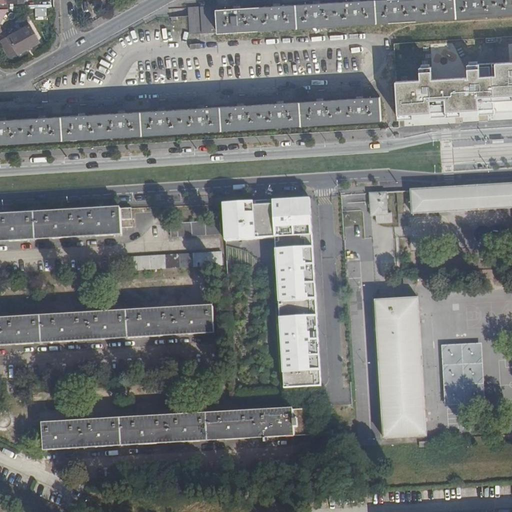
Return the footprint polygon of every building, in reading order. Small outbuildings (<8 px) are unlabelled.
[(3,0),(0,0),(0,2),(1,4),(4,10),(7,10),(14,10),(14,4),(24,4),(23,0),(7,0),(8,4),(6,4),(3,0)] [(189,8),(190,31),(195,31),(195,34),(219,32),(511,14),(511,0),(375,0),(360,1),(356,1),(317,4),(314,4),(281,6),(277,6),(238,9),(234,9),(217,10),(217,6),(189,8)] [(48,18),(48,8),(37,8),(37,19),(48,18)] [(40,45),(31,28),(1,43),(10,60),(40,45)] [(0,143),(381,121),(380,98),(363,99),(358,99),(320,102),(316,102),(285,104),(282,104),(242,107),(239,107),(204,109),(200,109),(161,111),(158,112),(125,114),(120,114),(82,116),(78,117),(45,119),(41,119),(0,121),(0,143)] [(511,185),(411,191),(412,214),(511,208),(511,185)] [(377,216),(377,224),(393,223),(392,215),(388,215),(387,193),(371,195),(372,216),(377,216)] [(255,199),(222,200),(222,204),(224,243),(257,241),(275,240),(283,387),(321,385),(310,196),(272,198),(255,199)] [(0,242),(123,235),(122,228),(132,228),(131,209),(121,209),(0,216),(0,242)] [(172,238),(221,235),(221,221),(171,224),(172,238)] [(222,265),(222,252),(130,258),(131,271),(222,265)] [(427,436),(419,300),(377,302),(385,438),(427,436)] [(0,320),(0,346),(215,333),(214,307),(0,320)] [(480,344),(440,345),(442,406),(482,405),(480,344)] [(45,451),(296,436),(317,435),(315,409),(294,410),(43,425),(45,451)] [(35,482),(31,492),(43,497),(47,486),(35,482)]
